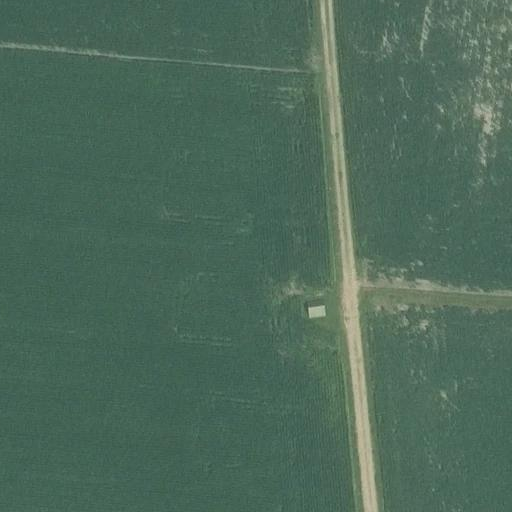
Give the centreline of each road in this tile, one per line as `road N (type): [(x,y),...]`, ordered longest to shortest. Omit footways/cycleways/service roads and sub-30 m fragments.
road 1 (track): [(370,511),(323,0)]
road 2 (unknown): [(511,285),(349,287)]
